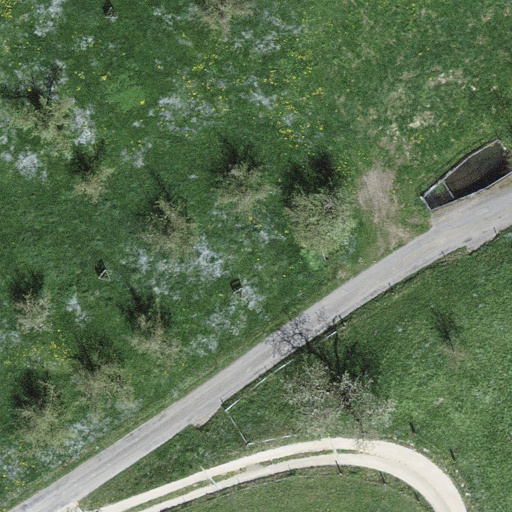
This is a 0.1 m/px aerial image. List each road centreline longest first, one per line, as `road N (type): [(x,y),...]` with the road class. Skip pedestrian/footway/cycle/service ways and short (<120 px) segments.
road 1 (unclassified): [(511,207),(406,261),(29,511)]
road 2 (track): [(127,511),(272,462),(348,451),(409,463),(442,492),(451,511)]
